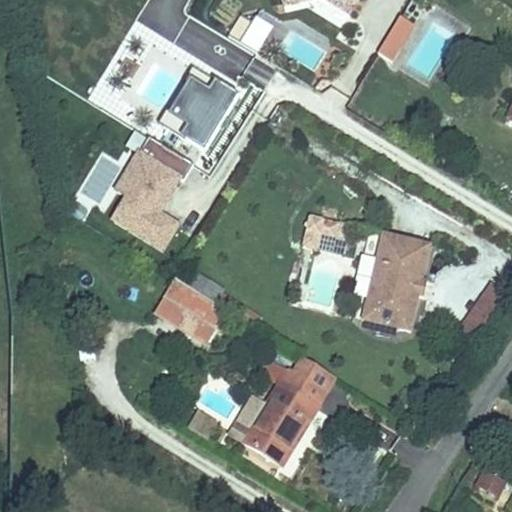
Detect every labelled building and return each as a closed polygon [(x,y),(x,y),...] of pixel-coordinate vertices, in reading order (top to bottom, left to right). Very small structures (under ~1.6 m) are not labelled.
[(281,0),(283,12),(322,1),(352,15),(362,0),(281,0)] [(393,64),(416,27),(399,16),(375,54),(393,64)] [(253,18),(243,47),(263,54),(273,24),(253,18)] [(240,98),(193,69),(158,123),(206,153),(240,98)] [(161,200),(167,188),(172,191),(177,182),(180,184),(190,167),(144,142),(114,196),(124,202),(111,226),(162,254),(177,228),(157,217),(165,203),(161,200)] [(301,202),(309,191),(279,170),(271,181),(301,202)] [(165,203),(172,191),(167,188),(161,200),(165,203)] [(431,244),(379,235),(374,259),(387,271),(382,298),(365,310),(363,319),(416,329),(431,244)] [(387,271),(374,259),(365,310),(382,298),(387,271)] [(466,328),(484,337),(506,295),(488,286),(466,328)] [(216,313),(172,289),(151,326),(194,350),(216,313)] [(335,379),(303,361),(292,376),(272,359),(260,374),(279,390),(241,435),(277,464),(334,395),(327,389),(335,379)] [(480,473),(476,492),(501,498),(506,479),(480,473)]
